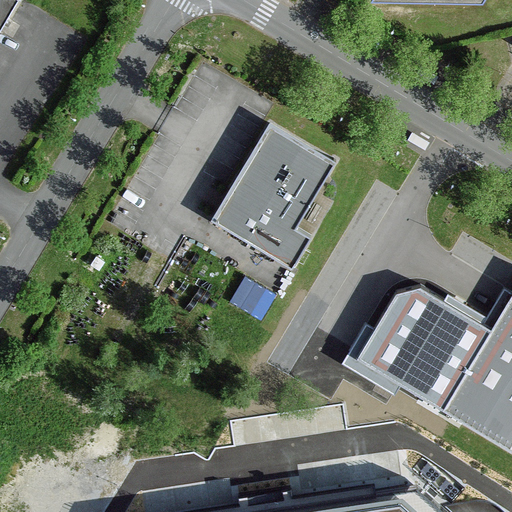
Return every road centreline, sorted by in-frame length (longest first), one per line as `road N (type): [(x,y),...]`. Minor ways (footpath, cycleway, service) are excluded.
road 1 (unclassified): [(177,0),(0,295)]
road 2 (unclassified): [(244,0),(511,160)]
